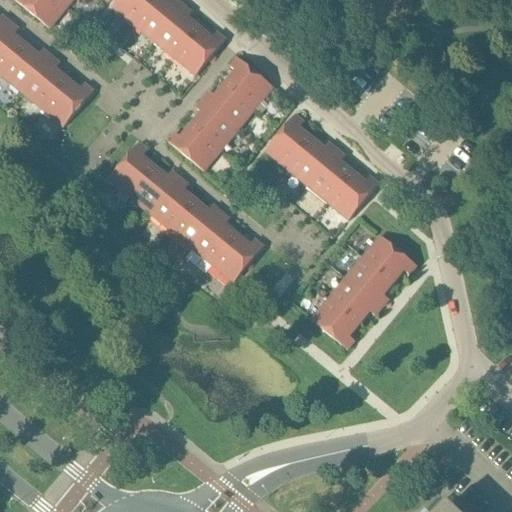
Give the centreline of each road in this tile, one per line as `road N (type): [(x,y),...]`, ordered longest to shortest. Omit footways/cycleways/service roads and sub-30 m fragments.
road 1 (residential): [(420,430),(472,366),(439,231),(397,175),(247,35)]
road 2 (residential): [(261,235),(156,146),(247,35)]
road 3 (residential): [(420,430),(274,469),(245,482),(213,511)]
road 4 (secondary): [(125,511),(0,411)]
road 5 (residential): [(103,87),(0,3)]
